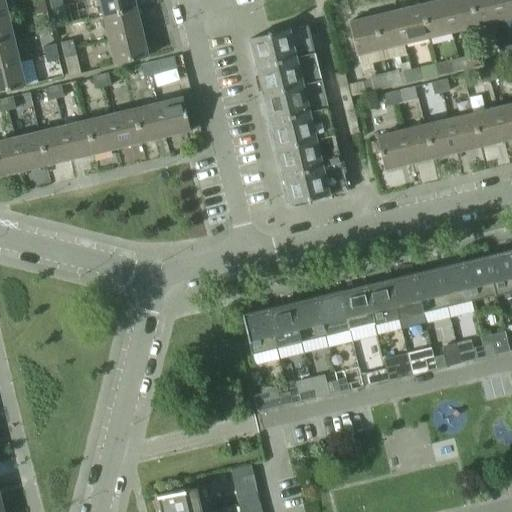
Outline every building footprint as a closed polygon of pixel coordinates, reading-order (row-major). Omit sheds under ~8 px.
[(61,0),(49,3),(51,12),(63,9),(61,0)] [(132,0),(97,0),(102,16),(135,8),(132,0)] [(443,0),(438,0),(420,5),(428,37),(451,32),(443,0)] [(468,0),(443,0),(451,32),(475,26),(468,0)] [(494,0),(468,0),(475,26),(499,20),(494,0)] [(511,0),(494,0),(499,20),(511,16),(511,0)] [(44,4),(32,7),(34,15),(46,12),(44,4)] [(420,5),(395,10),(403,43),(428,37),(420,5)] [(135,8),(102,16),(107,40),(140,32),(135,8)] [(395,10),(372,16),(380,49),(403,43),(395,10)] [(6,13),(0,14),(0,39),(12,36),(6,13)] [(355,55),(380,49),(372,16),(347,22),(355,55)] [(307,26),(249,39),(255,67),(314,53),(307,26)] [(140,32),(107,40),(113,65),(146,57),(140,32)] [(12,36),(0,39),(0,65),(17,61),(12,36)] [(71,40),(60,43),(62,51),(73,48),(71,40)] [(42,47),(44,55),(55,52),(54,45),(42,47)] [(497,49),(500,60),(508,58),(505,46),(497,49)] [(73,48),(62,51),(63,58),(75,56),(73,48)] [(55,52),(44,55),(46,63),(57,60),(55,52)] [(314,53),(255,67),(262,94),(320,80),(314,53)] [(465,56),(457,58),(460,70),(468,68),(465,56)] [(450,60),(453,72),(460,70),(457,58),(450,60)] [(17,61),(0,65),(0,92),(24,86),(17,61)] [(155,62),(148,64),(150,76),(158,74),(155,62)] [(148,64),(140,66),(143,78),(150,76),(148,64)] [(417,68),(410,70),(413,82),(420,80),(417,68)] [(493,68),(486,70),(488,82),(496,80),(493,68)] [(405,83),(402,72),(402,70),(386,74),(389,87),(405,83)] [(405,83),(413,82),(410,70),(402,72),(405,83)] [(486,70),(478,72),(481,83),(488,82),(486,70)] [(358,133),(343,72),(334,74),(349,135),(358,133)] [(107,74),(100,76),(103,87),(110,86),(107,74)] [(389,87),(386,74),(370,78),(370,79),(373,91),(389,87)] [(103,87),(100,76),(92,78),(95,89),(103,87)] [(365,93),(373,91),(370,79),(362,81),(365,93)] [(320,80),(262,94),(268,121),(327,107),(320,80)] [(446,80),(438,81),(441,93),(449,91),(446,80)] [(438,81),(430,83),(433,95),(441,93),(438,81)] [(60,86),(53,87),(55,99),(62,97),(60,86)] [(55,99),(53,87),(44,90),(47,101),(55,99)] [(415,87),(398,91),(401,103),(417,99),(415,87)] [(401,103),(398,91),(390,93),(393,105),(401,103)] [(385,106),(393,105),(390,93),(383,95),(385,106)] [(12,97),(4,99),(7,111),(15,109),(12,97)] [(191,125),(198,123),(192,97),(185,99),(191,125)] [(181,98),(157,103),(165,136),(189,131),(181,98)] [(157,103),(133,109),(141,142),(165,136),(157,103)] [(511,103),(495,108),(502,140),(511,137),(511,103)] [(327,107),(268,121),(275,150),(334,135),(327,107)] [(495,108),(471,113),(479,146),(502,140),(495,108)] [(133,109),(109,115),(117,148),(141,142),(133,109)] [(471,113),(447,119),(455,152),(479,146),(471,113)] [(109,115),(86,120),(94,154),(117,148),(109,115)] [(447,119),(424,125),(431,157),(455,152),(447,119)] [(86,120),(62,126),(70,159),(94,154),(86,120)] [(424,125),(399,130),(407,163),(431,157),(424,125)] [(62,126),(38,132),(46,165),(70,159),(62,126)] [(383,169),(407,163),(399,130),(375,136),(383,169)] [(38,132),(14,138),(22,171),(46,165),(38,132)] [(334,135),(275,150),(282,177),(340,163),(334,135)] [(14,138),(0,141),(0,176),(22,171),(14,138)] [(340,163),(282,177),(289,204),(347,190),(340,163)] [(511,290),(511,254),(511,252),(511,250),(485,256),(495,295),(511,290)] [(495,295),(485,256),(461,262),(470,301),(495,295)] [(470,301),(461,262),(436,268),(446,306),(470,301)] [(446,306),(436,268),(412,273),(421,312),(446,306)] [(421,312),(412,273),(388,279),(397,318),(421,312)] [(397,318),(388,279),(363,285),(373,324),(397,318)] [(373,324),(363,285),(339,291),(348,330),(373,324)] [(348,330),(339,291),(315,297),(324,336),(348,330)] [(324,336),(315,297),(290,303),(300,342),(324,336)] [(300,342),(290,303),(266,309),(275,347),(300,342)] [(275,347),(266,309),(240,315),(250,354),(275,347)] [(474,360),(471,348),(469,341),(455,344),(459,363),(474,360)] [(491,343),(481,346),(484,357),(494,355),(491,343)] [(484,357),(481,346),(471,348),(474,360),(484,357)] [(442,355),(432,357),(435,369),(445,366),(442,355)] [(435,369),(432,357),(423,360),(425,371),(435,369)] [(282,358),(283,372),(295,372),(295,358),(282,358)] [(396,378),(393,367),(384,369),(386,381),(396,378)] [(386,381),(384,369),(374,371),(377,383),(386,381)] [(328,395),(325,383),(323,377),(309,380),(313,398),(328,395)] [(347,390),(344,379),(335,381),(337,393),(347,390)] [(313,398),(309,380),(294,384),(296,390),(299,402),(313,398)] [(337,393),(335,381),(325,383),(328,395),(337,393)] [(279,407),(276,395),(275,389),(261,392),(261,394),(252,397),(256,412),(279,407)] [(299,402),(296,390),(286,392),(289,404),(299,402)] [(289,404),(286,392),(276,395),(279,407),(289,404)] [(242,488),(254,485),(251,475),(240,478),(242,488)] [(200,511),(195,488),(156,497),(159,511),(200,511)]
